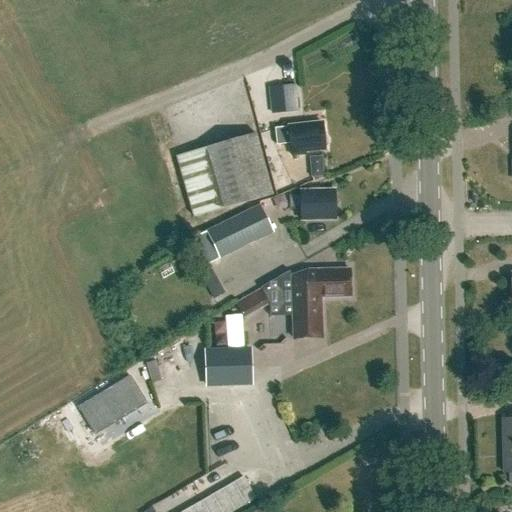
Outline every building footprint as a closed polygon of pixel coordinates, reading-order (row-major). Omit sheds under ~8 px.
[(273,113),(297,110),(295,87),(271,89),(273,113)] [(305,155),(305,152),(325,150),(324,147),(326,145),(326,139),(323,137),(322,124),(288,127),(288,129),(275,130),(277,145),(290,144),(291,153),(291,156),(305,155)] [(206,149),(206,150),(223,210),(272,196),(255,134),(206,149)] [(184,221),(223,210),(206,150),(176,158),(181,176),(171,179),(184,221)] [(301,197),(289,197),(289,210),(301,210),(301,221),(335,221),(335,191),(301,192),(301,197)] [(219,259),(273,233),(259,205),(205,231),(219,259)] [(321,299),(350,298),(349,270),(307,271),(291,277),(293,339),(322,339),(321,299)] [(244,318),(267,304),(260,292),(236,305),(244,318)] [(251,384),(251,350),(206,353),(207,386),(251,384)] [(511,420),(502,420),(503,446),(511,445),(511,420)] [(511,445),(503,446),(504,472),(511,472),(511,445)] [(243,478),(184,511),(234,511),(256,499),(243,478)]
